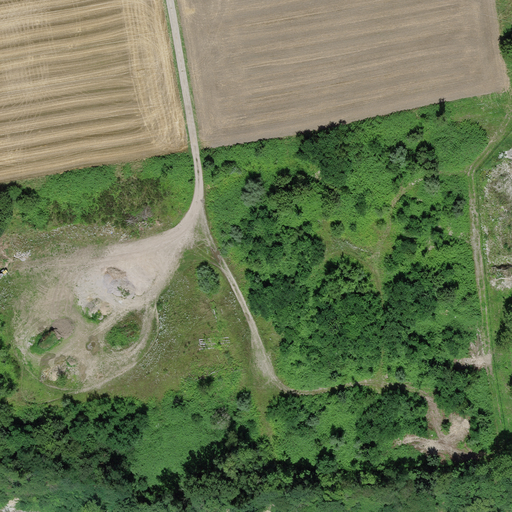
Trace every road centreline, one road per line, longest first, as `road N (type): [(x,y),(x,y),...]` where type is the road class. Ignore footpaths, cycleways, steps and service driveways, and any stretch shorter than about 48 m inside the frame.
road 1 (track): [(176,27),(206,214),(268,366),(299,390),(379,377),(381,263),(369,236),(342,231)]
road 2 (residential): [(375,0),(176,27)]
road 3 (residential): [(176,27),(0,53)]
